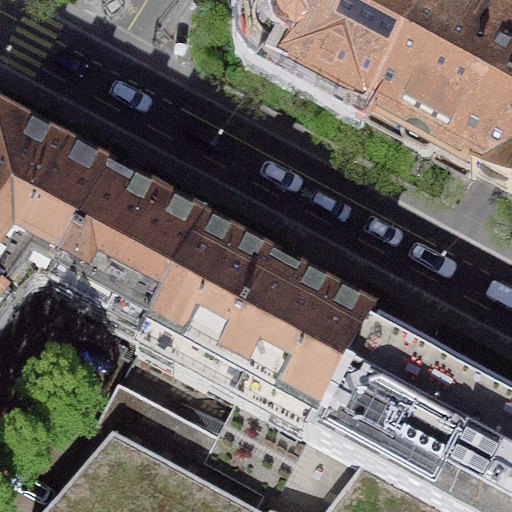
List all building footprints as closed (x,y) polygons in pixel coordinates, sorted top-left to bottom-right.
[(258,0),(249,15),(246,20),(244,26),(244,31),(244,38),(245,43),(247,49),(249,54),(253,59),(257,63),(263,66),(365,121),(429,0),(258,0)] [(470,0),(465,0),(459,12),(437,0),(429,0),(365,121),(403,142),(403,144),(402,146),(402,147),(403,149),(403,151),(404,152),(405,154),(406,155),(414,159),(421,163),(423,163),(425,164),(427,163),(429,163),(430,162),(432,161),(433,160),(434,159),(434,158),(472,179),(511,105),(511,10),(500,4),(495,13),(470,0)] [(511,105),(472,179),(487,187),(511,200),(511,105)] [(0,310),(9,317),(10,315),(2,310),(23,281),(50,296),(109,185),(108,186),(0,128),(0,310)] [(122,192),(109,185),(50,296),(141,344),(135,356),(137,357),(202,237),(132,200),(133,198),(122,192)] [(272,275),(202,237),(137,357),(237,411),(305,447),(369,327),(298,289),(300,287),(288,281),(274,273),(272,275)] [(0,329),(9,317),(0,310),(0,329)] [(371,329),(369,327),(305,447),(237,411),(219,446),(116,391),(52,510),(50,511),(511,511),(511,402),(379,330),(376,335),(370,332),(371,329)]
